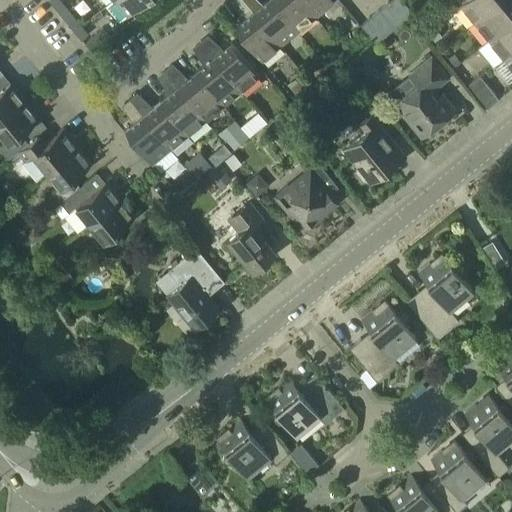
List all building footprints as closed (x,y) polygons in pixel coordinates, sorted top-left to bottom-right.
[(143,0),(110,0),(105,5),(118,21),(126,15),(143,0)] [(279,45),(297,30),(272,0),(265,0),(252,11),(279,45)] [(272,0),(297,30),(315,16),(301,0),(272,0)] [(332,0),(301,0),(315,16),(333,1),(332,0)] [(389,0),(388,1),(403,20),(412,12),(401,0),(389,0)] [(462,0),(458,3),(473,21),(499,0),(462,0)] [(511,1),(511,0),(499,0),(473,21),(488,39),(511,19),(511,1)] [(388,1),(378,9),(394,28),(403,20),(388,1)] [(384,36),(394,28),(378,9),(369,17),(384,36)] [(261,59),(279,45),(252,11),(234,26),(261,59)] [(73,16),(67,22),(74,30),(80,25),(73,16)] [(369,17),(360,24),(360,25),(375,43),(384,36),(369,17)] [(511,19),(488,39),(502,57),(511,48),(511,19)] [(80,25),(74,30),(81,39),(87,33),(80,25)] [(426,30),(435,41),(441,35),(433,25),(426,30)] [(110,36),(103,27),(84,42),(91,51),(110,36)] [(231,42),(213,57),(240,90),(258,75),(231,42)] [(511,48),(502,57),(511,68),(511,48)] [(448,57),(455,66),(461,61),(454,53),(448,57)] [(416,83),(393,102),(421,136),(455,108),(437,86),(448,76),(431,55),(408,73),(416,83)] [(222,104),(240,90),(213,57),(195,71),(222,104)] [(328,68),(320,58),(310,66),(318,76),(328,68)] [(205,119),(222,104),(195,71),(178,86),(205,119)] [(308,84),(300,75),(289,83),(297,92),(308,84)] [(480,76),(468,85),(487,108),(498,98),(480,76)] [(0,119),(25,99),(11,82),(0,90),(0,119)] [(187,134),(205,119),(178,86),(160,100),(187,134)] [(46,126),(25,99),(0,119),(0,133),(6,141),(0,146),(0,147),(8,157),(17,150),(17,149),(36,134),(46,126)] [(169,148),(187,134),(160,100),(142,115),(169,148)] [(364,130),(341,148),(354,163),(369,182),(392,163),(393,165),(405,155),(392,139),(371,114),(359,124),(364,130)] [(142,115),(124,129),(151,163),(169,148),(142,115)] [(249,138),(258,131),(250,121),(241,128),(249,138)] [(219,135),(232,150),(248,137),(236,122),(219,135)] [(36,179),(46,170),(77,145),(63,127),(44,143),(36,134),(17,149),(17,150),(25,160),(22,162),(36,179)] [(220,157),(229,150),(224,144),(215,152),(220,157)] [(91,162),(77,145),(46,170),(59,187),(52,192),(60,202),(80,186),(72,177),(91,162)] [(291,200),(287,203),(304,223),(332,200),(312,177),(323,168),(311,153),(299,163),(306,170),(304,176),(288,189),(292,193),(291,200)] [(233,172),(241,165),(233,154),(224,161),(233,172)] [(197,177),(209,167),(203,160),(191,170),(197,177)] [(231,178),(222,168),(210,179),(218,189),(231,178)] [(87,196),(80,186),(60,202),(69,213),(65,216),(78,232),(89,223),(120,197),(106,180),(87,196)] [(59,202),(53,194),(47,199),(53,206),(59,202)] [(134,215),(120,197),(89,223),(102,240),(95,245),(104,256),(123,240),(115,230),(134,215)] [(240,199),(227,210),(232,215),(229,218),(238,230),(228,239),(247,262),(252,268),(273,251),(259,234),(257,231),(266,224),(248,202),(245,205),(240,199)] [(33,241),(38,237),(38,231),(34,225),(25,233),(33,241)] [(109,252),(115,259),(126,250),(120,243),(109,252)] [(494,267),(504,261),(495,246),(485,252),(494,267)] [(178,283),(165,294),(194,329),(218,309),(219,308),(204,290),(201,287),(217,273),(195,247),(167,270),(178,283)] [(432,289),(411,306),(438,338),(459,320),(450,309),(474,289),(464,277),(467,267),(463,262),(453,263),(444,252),(419,273),(432,289)] [(73,277),(68,271),(61,276),(66,282),(73,277)] [(397,312),(387,300),(362,320),(371,331),(351,348),(378,380),(398,364),(392,357),(417,337),(408,326),(411,316),(408,312),(397,312)] [(511,355),(498,366),(510,381),(500,389),(511,404),(511,355)] [(319,415),(325,423),(343,408),(314,372),(296,387),(290,379),(265,399),(276,412),(272,421),(275,425),(286,424),(295,435),(319,415)] [(499,477),(510,468),(496,451),(511,437),(511,422),(509,418),(509,408),(500,407),(489,395),(465,415),(477,429),(467,438),(499,477)] [(239,420),(215,440),(223,450),(220,460),(224,464),(235,464),(245,475),(268,457),(274,464),(288,453),(264,423),(250,434),(239,420)] [(432,484),(455,511),(456,511),(467,504),(461,496),(484,477),(473,463),(474,454),(465,453),(455,441),(430,461),(442,476),(432,484)] [(300,443),(288,453),(305,474),(317,464),(300,443)] [(188,467),(189,468),(183,473),(201,496),(218,483),(198,459),(188,467)] [(455,511),(432,484),(423,492),(411,477),(387,496),(397,508),(396,511),(455,511)] [(369,511),(359,500),(344,511),(386,511),(381,505),(372,511),(369,511)]
